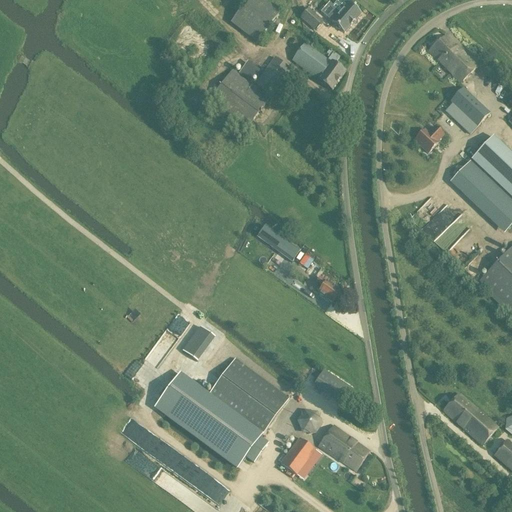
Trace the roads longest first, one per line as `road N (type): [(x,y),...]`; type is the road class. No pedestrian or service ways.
road 1 (unclassified): [(439,511),(383,222),(381,112),(395,66),(429,26),(468,5),(511,2)]
road 2 (unclassified): [(402,511),(353,264),(342,125),(359,51),(403,0)]
road 3 (track): [(311,401),(289,393),(0,161)]
